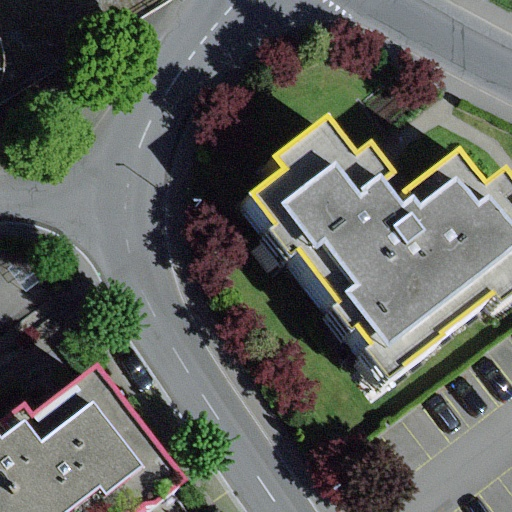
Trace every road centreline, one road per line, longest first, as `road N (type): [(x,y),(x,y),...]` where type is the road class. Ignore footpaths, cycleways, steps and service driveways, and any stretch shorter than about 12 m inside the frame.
road 1 (tertiary): [(127,199),(134,271),(284,511)]
road 2 (tertiary): [(243,0),(177,79),(142,143),(127,199)]
road 3 (tertiary): [(388,0),(511,71)]
road 4 (residential): [(0,200),(127,199)]
